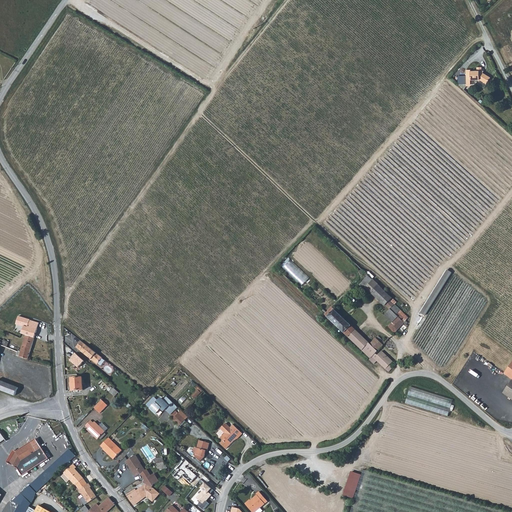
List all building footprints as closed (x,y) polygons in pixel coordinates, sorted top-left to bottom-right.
[(480,81),(485,85),(490,79),(483,74),(484,73),(481,71),(481,69),(477,69),(477,73),(470,73),(470,71),(466,71),(465,76),(458,75),(458,83),(465,83),(465,81),(470,81),(480,81)] [(303,286),(311,278),(292,259),(284,267),(303,286)] [(364,276),(365,277),(368,274),(363,269),(360,272),(362,275),(363,276),(364,276)] [(421,311),(425,313),(452,272),(448,270),(421,311)] [(385,305),(385,304),(396,314),(401,309),(395,304),(390,299),(393,297),(371,276),(367,281),(363,285),(385,305)] [(326,314),(339,327),(346,320),(335,309),(332,306),(326,314)] [(398,316),(404,321),(409,317),(401,309),(396,314),(398,316)] [(395,328),(397,330),(404,321),(398,316),(392,323),(393,324),(390,327),(393,330),(394,330),(395,328)] [(18,317),(16,324),(29,328),(31,321),(18,317)] [(36,320),(36,322),(31,321),(29,328),(16,324),(14,331),(22,333),(22,334),(26,335),(21,351),(18,351),(17,355),(28,359),(39,325),(42,326),(44,322),(36,320)] [(346,320),(339,327),(372,358),(373,357),(389,372),(393,367),(390,364),(393,361),(382,350),(378,355),(376,353),(386,342),(378,335),(370,343),(346,320)] [(0,388),(4,391),(16,395),(19,387),(0,379),(0,345),(1,342),(0,341),(0,339),(0,338),(0,337),(0,388)] [(103,357),(82,340),(77,346),(98,364),(103,357)] [(511,361),(504,372),(511,377),(511,378),(503,391),(511,398),(511,361)] [(96,382),(76,365),(73,362),(68,366),(80,377),(81,376),(92,386),(96,382)] [(82,377),(71,378),(72,390),(83,390),(82,377)] [(448,415),(454,399),(411,385),(406,402),(448,415)] [(115,388),(111,392),(116,397),(120,392),(115,388)] [(193,396),(196,399),(201,393),(199,390),(193,396)] [(166,409),(171,414),(175,410),(178,407),(167,397),(164,401),(161,398),(158,401),(154,397),(147,405),(156,414),(161,408),(164,411),(166,409)] [(109,403),(104,398),(96,406),(101,411),(109,403)] [(170,415),(179,425),(188,417),(181,410),(178,413),(175,410),(171,414),(170,415)] [(98,420),(96,422),(94,419),(88,425),(91,427),(90,428),(100,438),(109,430),(98,420)] [(234,425),(232,428),(227,424),(221,429),(226,434),(222,438),(224,441),(221,444),(227,449),(243,433),(234,425)] [(124,451),(110,437),(102,445),(105,448),(107,447),(111,451),(108,453),(115,459),(124,451)] [(16,466),(24,476),(50,458),(36,438),(17,451),(9,458),(17,465),(16,466)] [(194,455),(200,461),(205,457),(206,452),(207,451),(208,451),(210,443),(200,440),(198,448),(196,447),(194,448),(193,451),(196,454),(194,455)] [(37,490),(76,453),(72,445),(23,489),(20,493),(17,498),(30,505),(36,496),(37,490)] [(151,475),(150,474),(148,475),(147,470),(137,454),(126,460),(136,476),(140,474),(144,480),(143,483),(152,488),(154,483),(158,481),(154,473),(151,475)] [(161,471),(168,468),(167,465),(165,465),(163,457),(157,458),(161,471)] [(77,466),(74,463),(65,472),(77,484),(85,476),(76,467),(77,466)] [(355,498),(363,474),(352,471),(345,495),(355,498)] [(80,489),(89,502),(97,496),(91,487),(92,486),(89,482),(80,489)] [(207,501),(216,491),(206,483),(202,488),(204,490),(198,498),(202,501),(199,505),(205,510),(210,503),(207,501)] [(128,494),(134,504),(148,493),(147,490),(145,491),(140,485),(127,493),(128,494)] [(163,489),(170,495),(173,491),(166,485),(163,489)] [(251,499),(247,504),(254,511),(255,511),(259,511),(263,509),(260,506),(268,499),(259,489),(256,492),(257,493),(251,499)] [(126,499),(125,499),(130,507),(134,504),(128,494),(124,496),(126,499)] [(116,503),(110,496),(108,498),(100,506),(106,511),(116,503)] [(157,505),(161,509),(168,501),(163,497),(157,505)] [(100,506),(97,503),(91,508),(94,511),(92,511),(105,511),(106,511),(100,506)] [(179,511),(180,511),(178,509),(172,503),(169,505),(170,506),(166,511),(167,511),(187,511),(188,511),(184,508),(180,511),(179,511)]
